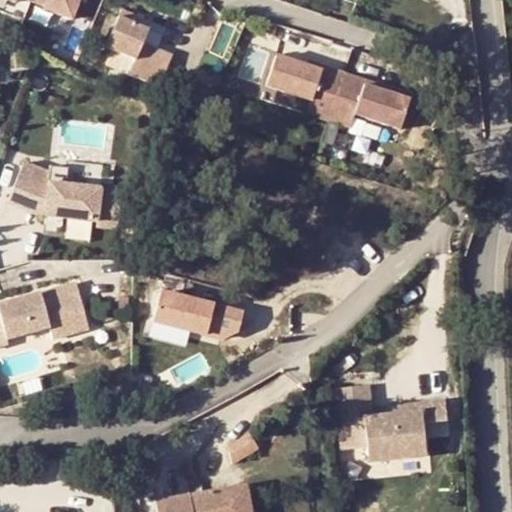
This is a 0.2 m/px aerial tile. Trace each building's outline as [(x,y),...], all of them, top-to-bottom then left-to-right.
[(9,0),(16,0),(24,3),(24,0),(0,0),(0,8),(6,10),(9,0)] [(24,0),(24,3),(37,7),(34,16),(63,26),(71,0),(24,0)] [(102,42),(106,43),(129,54),(123,68),(157,83),(164,62),(168,54),(150,47),(136,41),(140,29),(143,23),(114,12),(102,42)] [(271,30),(261,27),(257,36),(268,40),(271,30)] [(140,29),(136,41),(150,47),(154,35),(140,29)] [(106,43),(100,58),(123,68),(129,54),(106,43)] [(302,62),(272,51),(261,80),(306,96),(302,109),(323,117),(340,70),(318,62),(317,67),(302,62)] [(318,62),(304,57),(302,62),(317,67),(318,62)] [(172,65),(164,62),(157,83),(165,86),(172,65)] [(362,78),(340,70),(323,117),(345,125),(350,112),(395,127),(405,98),(375,88),(360,82),(362,78)] [(376,83),(362,78),(360,82),(375,88),(376,83)] [(179,87),(171,107),(199,117),(206,97),(179,87)] [(96,231),(116,234),(120,200),(100,198),(101,193),(67,188),(69,171),(51,169),(50,177),(25,165),(4,203),(44,219),(61,221),(96,226),(96,231)] [(43,227),(60,230),(61,221),(44,219),(43,227)] [(0,319),(0,320),(0,319),(0,345),(7,344),(6,340),(49,327),(52,339),(88,329),(75,283),(0,304),(0,319)] [(243,316),(159,296),(152,326),(221,342),(239,333),(243,316)] [(444,403),(407,406),(408,414),(393,416),(370,417),(368,385),(335,389),(341,450),(365,448),(367,461),(424,456),(421,422),(445,420),(444,403)] [(392,407),(393,416),(408,414),(407,406),(392,407)] [(228,446),(233,462),(258,448),(250,434),(228,446)] [(248,511),(242,485),(154,503),(155,511),(248,511)]
